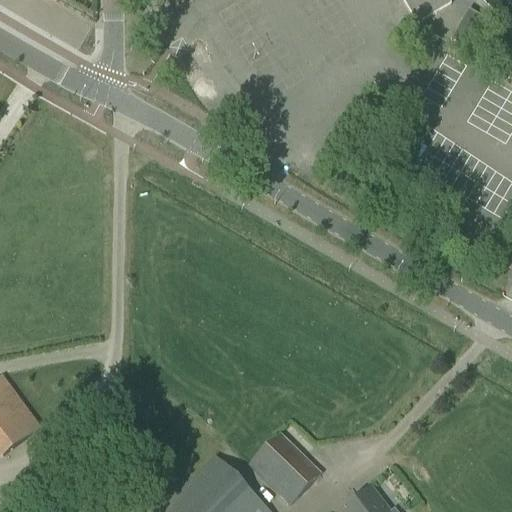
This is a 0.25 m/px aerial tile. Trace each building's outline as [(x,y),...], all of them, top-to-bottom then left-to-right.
[(400,0),(417,27),(451,7),(446,0),(400,0)] [(4,406),(0,408),(0,438),(5,446),(9,450),(27,437),(4,406)] [(290,509),(322,477),(280,435),(247,468),(290,509)] [(267,511),(216,459),(162,511),(267,511)] [(391,511),(386,511),(370,490),(340,511),(393,511),(391,511)]
